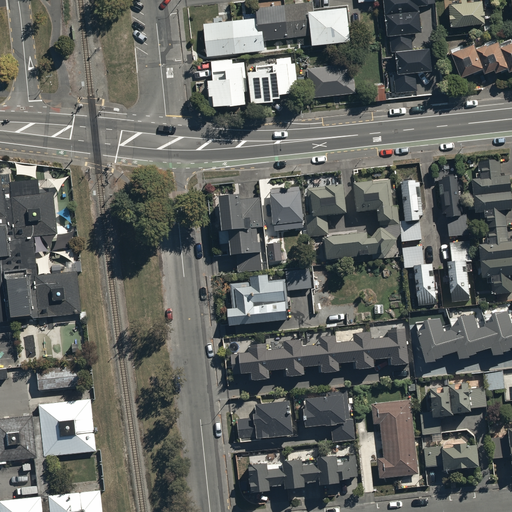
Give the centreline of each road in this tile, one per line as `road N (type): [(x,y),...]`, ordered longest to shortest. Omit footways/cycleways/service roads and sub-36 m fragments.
road 1 (residential): [(210,511),(169,141)]
road 2 (secondary): [(169,141),(273,142),(511,118)]
road 3 (secondary): [(27,128),(169,141)]
road 4 (residential): [(169,141),(156,0)]
road 5 (residential): [(27,128),(18,0)]
